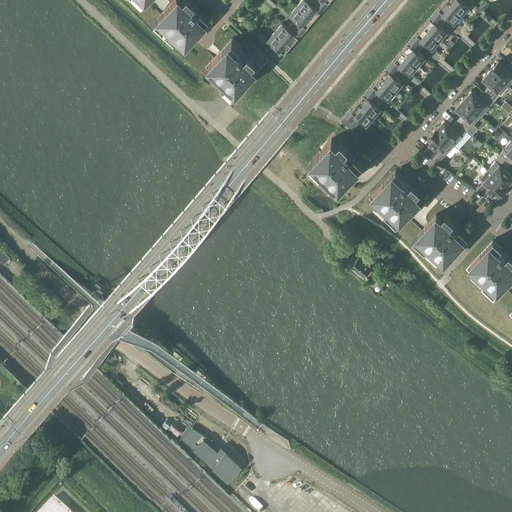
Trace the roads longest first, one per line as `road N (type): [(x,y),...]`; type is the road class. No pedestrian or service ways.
road 1 (secondary): [(0,448),(387,0)]
road 2 (unclassified): [(372,511),(156,369),(0,226)]
road 3 (residential): [(493,224),(394,152),(511,24)]
